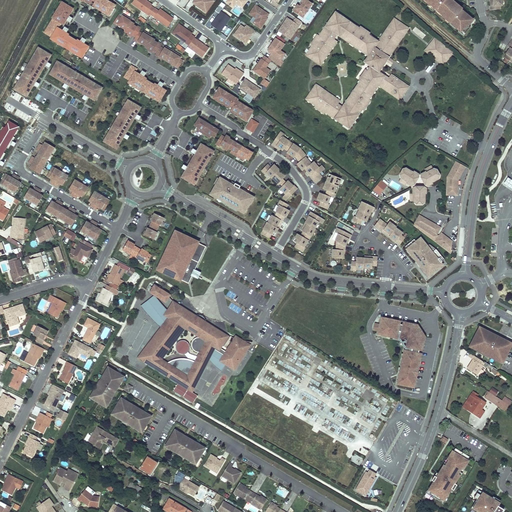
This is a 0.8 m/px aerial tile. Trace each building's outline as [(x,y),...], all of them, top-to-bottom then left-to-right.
[(96,8),(100,10),(105,0),(96,0),(95,3),(94,5),(96,7),(96,8)] [(109,15),(114,7),(111,5),(112,4),(106,0),(105,0),(100,10),(106,14),(106,13),(109,15)] [(150,16),(155,10),(145,3),(146,2),(143,0),(135,0),(132,5),(150,17),(150,16)] [(195,0),(193,4),(200,10),(202,7),(208,11),(214,2),(211,0),(195,0)] [(233,9),(236,4),(242,8),(247,1),(244,0),(228,0),(226,4),(233,9)] [(298,5),(293,12),(299,16),(301,13),(304,16),(312,4),(306,0),(303,0),(302,2),(303,3),(300,7),(298,5)] [(422,0),(428,5),(428,4),(433,8),(432,9),(436,11),(437,10),(443,14),(441,16),(450,24),(451,22),(456,27),(455,28),(458,31),(459,30),(464,34),(470,28),(467,26),(471,21),(467,18),(468,17),(463,13),(464,13),(461,10),(459,11),(457,9),(457,8),(452,3),(448,0),(422,0)] [(490,0),(491,6),(490,6),(490,10),(500,9),(499,5),(502,5),(501,0),(490,0)] [(55,14),(52,18),(53,18),(60,23),(63,24),(65,20),(64,20),(68,14),(68,15),(72,9),(62,2),(58,9),(59,10),(56,14),(55,14)] [(250,22),(261,29),(268,20),(266,19),(269,15),(256,6),(250,14),(254,17),(250,22)] [(168,28),(174,20),(160,10),(158,12),(155,10),(150,16),(168,28)] [(364,60),(371,65),(367,70),(366,69),(359,78),(361,79),(342,106),(337,103),(339,100),(315,83),(305,98),(325,111),(324,112),(333,119),(334,117),(349,127),(362,108),(363,109),(370,99),(369,98),(379,84),(400,99),(405,91),(404,91),(408,85),(392,74),(389,78),(379,71),(387,60),(392,63),(394,60),(389,56),(391,53),(391,54),(409,27),(399,21),(395,27),(389,23),(378,40),(369,34),(370,32),(360,26),(359,27),(335,11),(319,35),(318,34),(311,44),(312,45),(306,54),(321,64),(337,40),(334,38),(337,33),(368,55),(364,60)] [(220,33),(230,19),(221,12),(211,26),(220,33)] [(119,15),(114,23),(125,30),(130,21),(131,20),(126,17),(126,18),(123,16),(122,18),(119,15)] [(394,17),(389,23),(395,27),(399,21),(394,17)] [(44,33),(52,37),(57,29),(60,23),(53,18),(44,33)] [(290,39),(302,22),(296,18),(293,22),(288,19),(279,32),(290,39)] [(134,24),(130,21),(125,30),(124,31),(128,33),(129,32),(136,37),(139,31),(141,28),(138,26),(137,27),(134,25),(134,24)] [(186,44),(192,34),(179,25),(173,34),(186,44)] [(246,44),(255,31),(247,25),(245,29),(241,26),(234,36),(246,44)] [(415,26),(412,31),(422,39),(426,35),(415,26)] [(62,45),(66,48),(72,38),(69,36),(68,36),(63,33),(63,32),(57,29),(52,37),(51,39),(57,43),(58,42),(63,44),(62,45)] [(136,37),(135,39),(146,46),(151,37),(152,36),(147,33),(146,34),(143,32),(143,33),(139,31),(136,37)] [(155,40),(151,37),(146,46),(145,47),(149,49),(150,48),(157,53),(160,47),(162,44),(158,42),(158,43),(154,41),(155,40)] [(77,55),(82,58),(88,47),(84,45),(78,42),(72,38),(66,48),(73,52),(73,51),(78,54),(77,55)] [(453,53),(435,38),(430,44),(433,46),(428,52),(440,63),(445,57),(448,59),(453,53)] [(209,49),(194,39),(188,48),(203,58),(209,49)] [(271,54),(268,59),(271,61),(281,67),(284,63),(281,61),(285,55),(280,51),(284,45),(276,39),(268,50),(269,52),(271,54)] [(157,53),(156,54),(167,61),(173,51),(168,48),(167,49),(164,48),(164,49),(160,47),(157,53)] [(39,74),(42,68),(41,68),(43,64),(44,65),(46,61),(45,60),(47,57),(48,58),(50,55),(40,49),(37,53),(36,53),(31,60),(33,61),(28,69),(26,68),(22,77),(23,77),(18,86),(16,86),(14,89),(26,96),(28,92),(27,91),(31,84),(33,84),(35,81),(33,80),(38,73),(39,74)] [(173,51),(167,61),(178,68),(183,61),(180,59),(180,58),(177,56),(178,54),(173,51)] [(271,71),(266,68),(271,61),(268,59),(265,57),(263,60),(262,59),(253,71),(265,79),(271,71)] [(95,100),(101,89),(97,87),(98,86),(90,81),(89,82),(81,78),(82,76),(73,71),(73,73),(64,67),(64,66),(58,62),(51,74),(58,78),(59,77),(66,81),(66,82),(69,84),(70,83),(77,87),(76,89),(81,92),(82,90),(86,93),(85,94),(89,96),(89,95),(93,97),(92,98),(95,100)] [(131,66),(125,77),(130,80),(128,83),(133,85),(133,84),(138,87),(137,88),(150,96),(151,95),(156,98),(155,99),(159,102),(165,91),(162,89),(161,90),(156,86),(144,78),(144,79),(138,75),(135,73),(137,69),(131,66)] [(237,85),(244,74),(236,69),(235,70),(228,66),(222,74),(237,85)] [(263,78),(260,83),(266,88),(270,82),(263,78)] [(255,98),(261,90),(246,80),(240,88),(255,98)] [(222,91),(219,89),(214,98),(216,99),(216,100),(226,106),(227,105),(229,107),(231,105),(234,107),(232,111),(234,112),(234,113),(244,119),(245,118),(247,120),(253,112),(250,110),(250,109),(240,103),(239,104),(237,102),(238,100),(235,98),(234,99),(232,97),(232,96),(222,90),(222,91)] [(243,99),(249,102),(252,97),(246,93),(243,99)] [(138,110),(140,107),(129,101),(127,106),(125,105),(121,113),(122,114),(117,122),(116,121),(111,129),(113,130),(107,139),(106,138),(104,142),(115,148),(118,144),(117,143),(121,136),(122,137),(124,133),(123,133),(127,125),(129,126),(132,121),(130,120),(132,116),(134,117),(136,114),(134,113),(137,109),(138,110)] [(197,130),(210,138),(211,135),(214,137),(219,130),(199,118),(195,125),(198,127),(197,130)] [(258,123),(252,120),(246,128),(253,132),(258,123)] [(0,165),(1,166),(3,162),(0,160),(0,156),(2,152),(4,153),(7,148),(6,147),(8,143),(12,146),(14,143),(11,141),(10,140),(12,136),(13,137),(19,127),(9,121),(3,131),(2,130),(0,133),(0,165)] [(280,130),(270,144),(279,150),(279,149),(282,151),(283,149),(287,151),(286,153),(293,158),(294,157),(299,162),(296,164),(302,171),(304,169),(306,172),(315,183),(322,177),(319,174),(325,169),(321,165),(319,167),(314,161),(311,164),(305,157),(306,156),(300,149),(282,137),(284,133),(280,130)] [(248,160),(252,153),(228,139),(228,140),(224,138),(221,136),(216,144),(220,146),(221,145),(224,147),(223,148),(227,151),(229,148),(232,150),(231,152),(244,160),(245,158),(248,160)] [(43,145),(40,143),(36,150),(39,152),(36,159),(32,157),(28,163),(32,165),(30,169),(39,174),(55,148),(45,142),(43,145)] [(183,178),(193,184),(195,180),(197,180),(201,172),(200,172),(205,164),(206,164),(211,156),(209,156),(212,151),(202,145),(200,148),(201,149),(199,153),(198,152),(196,155),(197,156),(195,160),(194,159),(191,164),(192,165),(190,169),(188,168),(186,167),(185,170),(187,171),(188,172),(186,176),(184,175),(183,178)] [(458,195),(458,180),(466,167),(456,162),(448,177),(447,195),(458,195)] [(284,179),(287,175),(275,164),(272,167),(269,163),(262,170),(267,174),(267,173),(272,178),(273,177),(278,183),(276,185),(286,194),(284,197),(287,200),(299,188),(292,182),(291,182),(289,180),(287,182),(284,179)] [(62,186),(68,176),(52,167),(46,177),(52,180),(50,184),(57,187),(59,184),(62,186)] [(420,177),(420,174),(415,171),(414,173),(408,169),(404,170),(401,175),(402,178),(409,182),(408,183),(409,183),(413,186),(415,184),(415,182),(417,179),(420,177)] [(434,182),(440,178),(441,174),(438,169),(434,169),(428,172),(427,171),(427,172),(422,174),(422,177),(425,179),(426,181),(427,184),(429,185),(434,183),(434,182)] [(0,174),(0,183),(15,193),(21,183),(18,181),(20,178),(13,174),(11,177),(1,172),(0,174)] [(319,206),(328,209),(330,204),(328,204),(331,197),(334,198),(336,194),(334,193),(337,186),(338,186),(341,178),(332,175),(331,178),(327,177),(326,181),(323,189),(327,190),(325,195),(319,192),(317,200),(321,201),(319,206)] [(250,205),(254,198),(239,189),(241,185),(237,183),(235,186),(220,177),(211,195),(218,199),(218,197),(238,209),(240,207),(246,210),(249,204),(250,205)] [(72,192),(70,195),(77,199),(79,195),(82,197),(88,187),(74,180),(69,190),(72,192)] [(382,181),(374,190),(380,195),(388,186),(382,181)] [(39,193),(41,190),(35,186),(33,189),(29,187),(24,197),(37,205),(42,195),(39,193)] [(417,186),(414,188),(415,193),(416,193),(416,201),(419,203),(425,203),(427,200),(427,193),(428,193),(428,192),(428,187),(425,186),(423,188),(420,188),(417,186)] [(90,206),(97,210),(99,206),(105,210),(110,200),(94,191),(89,201),(92,203),(90,206)] [(63,203),(56,199),(55,202),(51,200),(46,210),(72,226),(78,216),(74,214),(76,211),(70,207),(68,210),(61,206),(63,203)] [(0,219),(3,221),(9,211),(3,208),(5,203),(0,200),(0,219)] [(268,222),(261,234),(270,238),(272,234),(273,235),(274,232),(276,233),(285,217),(286,218),(290,211),(287,209),(289,205),(288,204),(280,200),(278,204),(280,205),(276,212),(277,212),(275,217),(272,215),(268,223),(268,222)] [(368,224),(377,210),(366,203),(361,210),(362,211),(358,217),(357,216),(354,220),(362,225),(364,221),(368,224)] [(294,247),(302,252),(305,247),(304,247),(308,240),(315,229),(315,228),(319,222),(322,224),(324,219),(310,211),(305,219),(306,220),(300,230),(302,231),(300,235),(297,234),(294,238),(296,239),(295,242),(296,243),(294,247)] [(164,218),(154,213),(151,221),(152,221),(149,228),(148,228),(144,235),(154,239),(157,232),(156,232),(159,225),(161,225),(164,218)] [(441,228),(420,215),(416,222),(437,235),(441,228)] [(24,219),(14,219),(13,227),(12,234),(10,234),(10,239),(23,240),(24,219)] [(401,235),(403,233),(396,228),(397,227),(390,222),(388,225),(380,219),(375,226),(382,232),(383,232),(396,242),(400,246),(405,238),(401,235)] [(86,221),(81,231),(96,240),(102,230),(96,227),(98,224),(92,220),(90,223),(86,221)] [(416,222),(414,226),(433,240),(437,235),(416,222)] [(51,224),(35,232),(39,243),(52,237),(52,236),(56,234),(51,224)] [(71,239),(74,233),(67,229),(64,235),(71,239)] [(344,259),(345,246),(349,239),(347,239),(349,234),(339,229),(337,234),(338,234),(335,241),(337,242),(337,247),(337,250),(333,250),(332,258),(344,259)] [(177,233),(158,271),(182,282),(200,244),(177,233)] [(435,242),(451,254),(452,242),(442,233),(435,242)] [(405,247),(428,277),(443,265),(441,262),(444,260),(437,250),(433,253),(419,235),(405,247)] [(148,254),(149,253),(142,248),(141,250),(134,246),(135,245),(128,240),(123,249),(130,254),(130,253),(137,256),(136,258),(143,262),(144,260),(147,262),(151,256),(148,254)] [(74,255),(72,258),(79,262),(83,255),(89,258),(92,251),(80,244),(76,250),(74,255)] [(63,260),(59,247),(54,248),(58,261),(63,260)] [(33,273),(44,269),(42,262),(40,257),(41,256),(40,253),(24,258),(24,259),(26,264),(30,262),(33,273)] [(377,265),(378,256),(365,255),(365,257),(357,257),(357,261),(352,261),(351,270),(356,270),(356,269),(364,269),(364,267),(373,268),(373,265),(377,265)] [(9,263),(11,271),(14,279),(12,279),(14,283),(21,281),(20,277),(24,276),(22,270),(19,260),(9,263)] [(117,285),(119,286),(123,280),(119,278),(124,269),(115,264),(110,274),(108,277),(107,280),(110,282),(117,285)] [(190,275),(197,279),(201,272),(193,268),(190,275)] [(108,286),(107,285),(105,289),(112,293),(115,295),(117,290),(115,289),(108,286)] [(170,294),(155,285),(151,292),(155,294),(166,301),(170,294)] [(106,305),(112,293),(105,289),(103,288),(96,301),(106,305)] [(155,294),(141,306),(150,317),(156,322),(159,325),(162,327),(168,318),(169,319),(171,316),(166,313),(168,310),(164,305),(155,294)] [(61,311),(60,311),(64,303),(51,296),(48,303),(52,305),(48,313),(57,318),(61,311)] [(185,311),(174,301),(168,310),(166,313),(171,316),(169,319),(168,318),(138,357),(178,383),(193,392),(209,359),(215,349),(224,355),(220,360),(226,364),(235,370),(251,345),(248,343),(245,343),(245,341),(236,336),(226,351),(221,348),(229,336),(225,334),(222,333),(219,332),(217,331),(215,330),(214,331),(206,329),(207,326),(191,316),(190,319),(184,312),(185,311)] [(229,336),(174,301),(185,311),(184,312),(190,319),(191,316),(207,326),(206,329),(214,331),(215,330),(217,331),(219,332),(222,333),(225,334),(229,336)] [(23,305),(4,311),(10,328),(20,324),(18,318),(26,315),(23,305)] [(416,324),(381,317),(381,319),(386,320),(386,321),(389,322),(389,321),(400,323),(400,324),(403,325),(403,324),(415,326),(421,335),(420,341),(421,341),(419,350),(418,350),(417,353),(419,353),(416,364),(415,364),(415,366),(416,367),(412,387),(414,388),(424,336),(416,324)] [(89,328),(82,339),(90,343),(100,324),(88,318),(84,325),(89,328)] [(378,331),(377,334),(397,338),(397,337),(398,331),(401,332),(400,338),(405,339),(407,342),(406,347),(412,348),(411,352),(405,350),(404,350),(397,384),(412,387),(413,381),(414,378),(416,367),(415,366),(415,364),(416,364),(419,353),(417,353),(418,350),(419,350),(421,341),(420,341),(421,335),(415,326),(403,324),(403,325),(400,324),(400,323),(389,321),(389,322),(386,321),(386,320),(381,319),(379,324),(375,323),(374,328),(378,329),(378,331)] [(37,327),(33,336),(38,338),(36,342),(42,345),(44,342),(43,341),(45,336),(47,332),(37,327)] [(488,331),(480,327),(471,346),(472,346),(480,329),(487,333),(488,331)] [(487,333),(480,329),(472,346),(486,354),(486,353),(487,352),(490,353),(489,355),(496,358),(497,356),(504,359),(511,346),(504,342),(505,340),(488,331),(487,333)] [(75,340),(68,353),(76,357),(79,352),(88,357),(92,349),(75,340)] [(46,341),(43,345),(48,349),(51,345),(46,341)] [(31,348),(24,362),(34,367),(38,359),(41,352),(42,353),(44,350),(32,344),(31,347),(31,348)] [(215,349),(209,359),(211,361),(214,364),(217,366),(219,369),(222,370),(226,364),(220,360),(224,355),(215,349)] [(476,356),(474,359),(469,368),(478,373),(484,364),(488,367),(489,365),(476,356)] [(77,366),(66,361),(64,364),(66,365),(59,379),(68,383),(77,366)] [(28,371),(19,367),(9,385),(18,390),(28,371)] [(95,395),(93,398),(106,406),(108,403),(110,404),(114,398),(113,398),(119,389),(124,381),(122,379),(124,376),(111,368),(109,371),(106,370),(101,379),(102,379),(97,388),(96,388),(92,394),(95,395)] [(53,409),(63,389),(52,383),(50,388),(52,388),(53,389),(51,394),(49,393),(44,404),(53,409)] [(193,392),(178,383),(173,390),(193,403),(198,395),(193,392)] [(135,388),(129,384),(126,390),(131,393),(135,388)] [(508,403),(488,390),(487,392),(488,393),(485,397),(505,409),(508,403)] [(473,412),(481,417),(485,412),(482,409),(486,402),(477,396),(472,394),(465,404),(474,411),(473,412)] [(2,397),(0,399),(0,414),(4,416),(7,410),(10,405),(13,406),(16,400),(7,396),(6,399),(2,397)] [(126,403),(122,401),(116,413),(119,414),(117,417),(123,420),(124,420),(133,425),(133,426),(141,431),(143,428),(146,430),(152,419),(149,417),(151,415),(142,410),(142,411),(132,405),(133,405),(127,401),(126,403)] [(58,416),(65,420),(68,413),(61,409),(58,416)] [(45,426),(49,417),(39,412),(35,419),(37,420),(32,428),(42,432),(45,426)] [(118,439),(97,426),(91,436),(94,438),(91,442),(100,447),(103,442),(102,442),(103,439),(114,446),(118,439)] [(30,437),(26,444),(23,451),(32,456),(40,441),(35,439),(37,436),(30,432),(28,436),(30,437)] [(198,444),(189,438),(181,433),(179,435),(176,433),(169,444),(173,446),(171,449),(180,454),(180,453),(189,459),(195,463),(196,460),(200,462),(206,451),(203,449),(204,447),(198,443),(198,444)] [(445,444),(448,439),(443,436),(440,441),(445,444)] [(464,464),(469,456),(455,448),(450,456),(449,456),(446,461),(447,462),(444,467),(442,467),(439,472),(437,476),(435,474),(432,480),(434,481),(428,490),(431,491),(429,494),(440,500),(441,498),(444,500),(450,490),(452,492),(455,486),(453,485),(458,476),(457,475),(460,470),(462,471),(465,465),(464,464)] [(220,474),(228,461),(224,458),(222,462),(219,460),(217,458),(217,457),(213,455),(207,466),(220,474)] [(147,456),(140,468),(150,474),(158,462),(147,456)] [(236,465),(232,463),(224,476),(237,484),(244,473),(239,471),(239,472),(237,470),(234,468),(236,465)] [(69,471),(62,467),(54,481),(62,484),(63,481),(64,479),(68,481),(67,483),(64,487),(71,491),(76,481),(74,480),(78,473),(70,469),(69,471)] [(364,497),(377,476),(367,470),(354,491),(364,497)] [(7,478),(1,489),(11,494),(19,479),(8,473),(6,477),(7,478)] [(200,487),(184,477),(178,487),(182,490),(182,488),(187,491),(194,496),(200,487)] [(88,484),(86,487),(93,493),(95,489),(88,484)] [(131,488),(130,490),(139,496),(143,489),(134,484),(131,488)] [(243,484),(237,495),(247,501),(247,499),(254,503),(253,504),(263,510),(269,500),(265,498),(264,499),(262,498),(248,489),(246,488),(247,487),(243,484)] [(280,486),(276,493),(286,498),(290,491),(280,486)] [(100,493),(94,493),(86,487),(78,498),(82,500),(83,499),(87,502),(88,501),(90,502),(90,504),(99,504),(100,493)] [(477,499),(472,506),(476,509),(475,510),(479,511),(502,511),(504,509),(498,506),(500,502),(492,498),(483,492),(481,495),(477,492),(474,497),(477,499)] [(54,505),(49,498),(37,507),(40,511),(56,511),(57,511),(56,511),(55,511),(54,510),(51,510),(50,507),(51,506),(54,505)] [(167,511),(190,511),(191,511),(186,509),(187,508),(169,498),(163,509),(167,511)] [(0,511),(1,511),(2,511),(7,511),(10,506),(0,500),(0,511)] [(243,511),(224,501),(219,509),(223,511),(243,511)] [(123,511),(126,508),(122,506),(122,507),(118,505),(119,504),(114,502),(108,511),(123,511)] [(273,503),(267,511),(286,511),(279,508),(277,506),(277,505),(273,503)]
